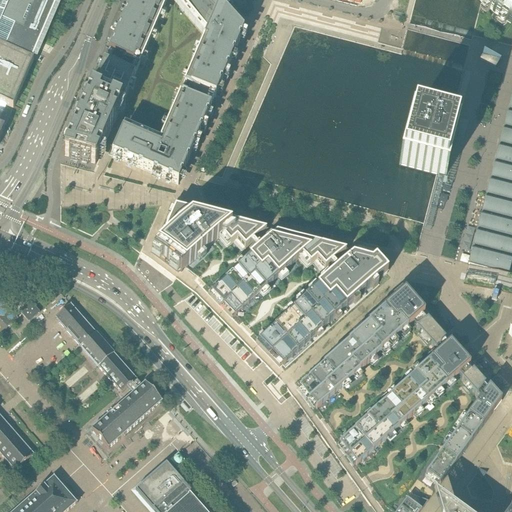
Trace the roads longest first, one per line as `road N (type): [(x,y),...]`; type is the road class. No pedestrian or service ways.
road 1 (residential): [(265,0),(181,196),(407,256),(445,286),(459,311)]
road 2 (tertiary): [(252,439),(122,294),(0,232)]
road 3 (tertiary): [(0,251),(116,310),(240,449)]
road 4 (tertiary): [(0,227),(39,166),(83,43)]
road 5 (tertiary): [(83,43),(0,200)]
road 6 (residential): [(180,303),(279,416)]
